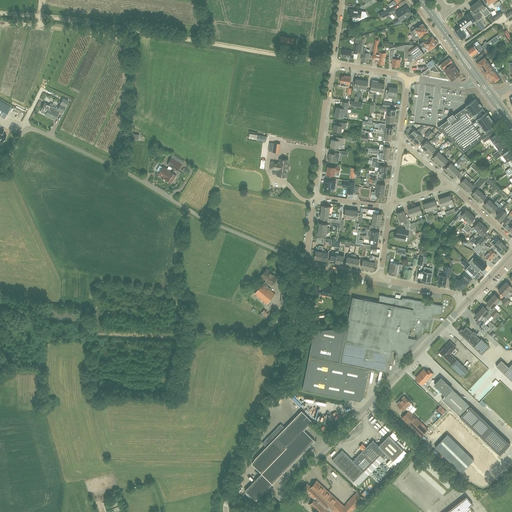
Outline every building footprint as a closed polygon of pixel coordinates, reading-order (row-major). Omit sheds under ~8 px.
[(475,4),(479,10),(482,8),(485,12),(487,10),(484,6),(480,0),(475,4)] [(498,1),(496,0),(494,0),(498,6),(498,5),(502,11),(505,9),(501,3),(501,4),(499,1),(498,1)] [(477,11),(479,10),(475,4),(470,7),(475,13),(473,15),(477,21),(482,17),(477,11)] [(394,6),(378,14),(381,19),(396,11),(394,6)] [(401,21),(412,14),(406,6),(396,12),(401,21)] [(350,10),(349,16),(353,17),(352,21),(357,22),(365,18),(365,14),(361,13),(362,11),(354,10),(350,10)] [(501,11),(493,16),(496,20),(502,16),(503,14),(501,11)] [(455,31),(457,34),(458,35),(461,39),(465,36),(469,34),(465,28),(476,20),(472,15),(470,13),(465,16),(466,19),(461,23),(460,22),(458,24),(460,27),(455,31)] [(428,31),(427,30),(428,30),(428,28),(426,27),(425,27),(423,23),(421,25),(420,23),(416,26),(417,27),(415,29),(411,33),(416,40),(428,31)] [(436,48),(434,46),(438,43),(433,36),(427,40),(426,39),(419,44),(421,47),(426,44),(429,49),(430,49),(431,51),(433,51),(436,49),(436,48)] [(473,44),(473,45),(467,50),(468,50),(467,51),(468,52),(469,52),(472,56),(478,51),(481,48),(483,51),(500,40),(497,36),(487,43),(484,45),(481,46),(477,41),(473,44)] [(365,39),(361,38),(360,45),(359,48),(358,53),(362,53),(361,56),(362,56),(362,60),(368,62),(369,53),(366,53),(367,49),(366,49),(366,48),(364,47),(364,44),(365,39)] [(378,51),(379,40),(375,39),(374,42),(375,42),(373,51),(372,59),(378,60),(377,63),(381,64),(381,65),(384,65),(385,63),(384,62),(386,52),(385,52),(385,51),(382,51),(381,52),(378,51)] [(344,49),(343,52),(342,53),(342,56),(342,57),(346,58),(346,57),(347,57),(347,58),(353,59),(354,53),(357,53),(360,40),(356,40),(354,51),(344,49)] [(413,45),(405,45),(404,59),(415,59),(415,60),(424,54),(416,44),(414,46),(413,45)] [(396,66),(399,67),(401,59),(398,59),(399,56),(394,56),(395,50),(395,47),(390,48),(390,60),(393,61),(392,66),(393,67),(394,68),(395,67),(396,66)] [(484,74),(492,69),(490,65),(491,64),(488,61),(487,61),(482,54),(478,56),(479,57),(477,58),(477,59),(476,61),(477,63),(482,70),(481,71),(484,74)] [(439,66),(442,70),(439,72),(439,77),(447,79),(448,74),(456,68),(453,63),(450,58),(439,66)] [(439,77),(439,72),(434,65),(429,69),(429,68),(423,73),(422,75),(439,77)] [(448,74),(447,79),(451,79),(452,80),(453,80),(457,77),(458,77),(460,77),(460,76),(460,75),(460,74),(456,68),(448,74)] [(492,69),(484,74),(487,78),(487,77),(490,81),(492,79),(494,80),(495,81),(500,78),(499,78),(503,75),(500,72),(497,74),(492,69)] [(350,84),(351,77),(344,75),(344,76),(342,76),(340,82),(347,83),(346,86),(349,87),(350,84)] [(363,92),(363,88),(367,89),(368,81),(362,80),(359,97),(362,97),(363,92)] [(370,89),(369,93),(374,94),(376,94),(377,91),(378,82),(372,81),(371,89),(370,89)] [(389,90),(386,90),(385,98),(388,99),(389,94),(397,95),(398,88),(389,87),(389,90)] [(55,120),(59,112),(62,114),(69,101),(63,98),(57,109),(45,103),(41,109),(42,109),(41,112),(45,114),(45,115),(55,120)] [(483,108),(476,98),(465,106),(467,108),(455,117),(453,115),(448,118),(449,119),(438,127),(464,152),(495,129),(493,126),(495,124),(486,112),(483,108)] [(11,107),(0,100),(0,116),(4,118),(11,107)] [(347,113),(348,103),(342,102),(341,105),(342,105),(342,108),(336,107),(335,116),(343,117),(344,113),(347,113)] [(389,109),(389,107),(381,106),(381,110),(387,111),(386,115),(395,116),(395,110),(389,109)] [(18,124),(22,117),(10,112),(7,119),(18,124)] [(346,129),(347,123),(339,122),(339,125),(334,124),(333,131),(341,132),(342,128),(346,129)] [(423,125),(419,129),(416,131),(414,129),(408,135),(413,139),(425,127),(423,125)] [(425,127),(413,139),(418,143),(424,137),(421,135),(423,133),(426,129),(425,127)] [(391,140),(392,135),(377,132),(376,136),(382,136),(381,139),(391,140)] [(436,136),(440,140),(444,136),(440,132),(436,136)] [(495,144),(502,138),(498,133),(491,138),(492,140),(490,142),(490,143),(492,146),(495,144)] [(437,138),(435,136),(432,140),(431,139),(429,142),(426,140),(421,146),(426,150),(437,138)] [(343,144),(344,138),(336,137),(336,140),(332,139),(331,146),(339,147),(339,144),(343,144)] [(435,143),(439,139),(437,138),(426,150),(430,155),(436,149),(434,147),(436,144),(435,143)] [(502,138),(495,144),(499,149),(507,144),(502,138)] [(273,152),(278,153),(279,144),(274,143),(274,144),(270,143),(269,151),(273,152)] [(507,161),(511,156),(511,151),(511,149),(503,155),(507,161)] [(389,159),(389,154),(369,150),(368,153),(380,155),(379,158),(389,159)] [(438,162),(443,156),(439,151),(433,157),(438,162)] [(334,161),(335,157),(339,158),(339,153),(335,153),(335,154),(330,153),(329,156),(328,155),(327,160),(334,161)] [(461,160),(463,158),(466,156),(464,154),(460,159),(456,162),(458,164),(461,160)] [(443,156),(438,162),(442,166),(448,160),(443,156)] [(470,160),(466,156),(463,158),(461,160),(458,164),(460,166),(465,160),(467,163),(470,160)] [(173,173),(168,180),(172,183),(174,178),(175,179),(176,177),(176,176),(176,175),(175,174),(182,164),(172,157),(167,165),(173,168),(171,171),(173,173)] [(278,170),(278,176),(286,177),(288,160),(280,159),(279,163),(272,162),(271,169),(278,170)] [(378,168),(378,171),(387,172),(388,166),(384,166),(380,165),(378,165),(378,162),(372,161),(371,164),(371,166),(375,167),(378,168)] [(456,167),(454,165),(451,163),(445,169),(450,173),(456,167)] [(470,166),(478,173),(480,170),(473,163),(470,166)] [(162,177),(168,180),(173,173),(171,171),(167,169),(166,168),(163,167),(160,165),(157,170),(160,172),(159,174),(162,176),(162,177)] [(339,172),(340,167),(333,166),(333,167),(328,166),(326,174),(335,175),(335,172),(339,172)] [(456,176),(459,172),(460,171),(458,169),(456,167),(450,173),(455,177),(456,176)] [(386,178),(387,172),(378,171),(375,170),(374,174),(370,173),(370,174),(367,173),(366,179),(369,179),(375,180),(376,177),(378,178),(378,177),(386,178)] [(480,170),(478,173),(481,176),(479,178),(482,180),(484,178),(486,176),(480,170)] [(465,187),(470,181),(472,179),(469,176),(467,176),(466,177),(461,183),(465,187)] [(486,181),(489,184),(492,181),(486,176),(484,178),(482,180),(484,182),(486,181)] [(376,185),(375,189),(384,190),(385,184),(381,184),(377,183),(375,183),(375,180),(369,179),(369,182),(373,183),(372,185),(376,185)] [(334,192),(336,181),(332,181),(332,182),(325,181),(324,190),(330,192),(330,191),(334,192)] [(474,185),(473,184),(470,181),(465,187),(470,191),(474,185)] [(348,182),(347,188),(347,193),(353,194),(355,183),(348,182)] [(477,197),(482,192),(478,189),(477,188),(472,193),(477,197)] [(482,192),(477,197),(481,202),(486,196),(482,192)] [(445,197),(447,204),(453,202),(451,195),(445,197)] [(442,206),(447,204),(445,197),(439,199),(442,206)] [(489,208),(494,203),(489,199),(484,204),(489,208)] [(429,202),(432,210),(438,208),(435,200),(429,202)] [(501,220),(507,213),(505,212),(507,210),(505,209),(510,204),(507,201),(502,206),(500,208),(498,210),(500,212),(497,216),(498,217),(498,218),(500,220),(501,220)] [(426,211),(432,210),(429,202),(423,204),(426,211)] [(494,203),(489,208),(493,213),(498,207),(494,203)] [(414,207),(416,215),(422,213),(420,205),(414,207)] [(411,217),(416,215),(414,207),(408,209),(411,217)] [(373,217),(373,219),(381,220),(382,214),(379,213),(379,211),(368,209),(367,212),(371,214),(373,214),(373,217)] [(456,222),(458,219),(460,221),(462,218),(465,220),(471,213),(466,209),(463,213),(461,215),(460,216),(459,217),(458,215),(453,220),(456,222)] [(404,223),(407,222),(406,219),(407,219),(404,210),(397,213),(400,221),(403,220),(404,223)] [(435,220),(443,217),(441,211),(438,213),(438,214),(434,216),(435,220)] [(465,220),(467,222),(464,225),(465,226),(462,229),(463,230),(462,231),(464,233),(465,232),(470,227),(468,225),(470,223),(475,217),(471,213),(465,220)] [(342,219),(342,214),(339,214),(339,220),(331,219),(330,222),(341,224),(342,219)] [(511,221),(510,220),(511,218),(511,217),(509,215),(507,218),(506,217),(503,221),(507,225),(511,221)] [(472,232),(475,229),(477,232),(483,225),(479,221),(474,226),(474,227),(472,228),(470,227),(465,232),(467,234),(468,233),(471,230),(472,232)] [(337,227),(338,227),(337,232),(340,232),(340,230),(341,224),(330,222),(330,225),(337,226),(337,227)] [(483,225),(477,232),(480,234),(481,233),(482,235),(488,229),(483,225)] [(397,232),(396,232),(395,239),(405,241),(405,237),(407,237),(409,231),(398,228),(397,232)] [(378,238),(370,237),(364,236),(364,239),(369,240),(369,243),(377,244),(378,238)] [(478,243),(483,238),(480,236),(474,243),(476,245),(478,243)] [(483,238),(478,243),(482,247),(485,245),(483,244),(487,240),(484,237),(483,238)] [(493,240),(491,243),(493,245),(493,246),(496,249),(497,247),(501,250),(503,248),(503,249),(507,245),(504,243),(499,239),(496,242),(493,240)] [(476,245),(472,249),(475,251),(478,254),(477,255),(478,256),(484,261),(487,258),(490,261),(497,254),(488,246),(487,247),(486,245),(483,248),(482,247),(478,243),(476,245)] [(368,248),(371,248),(371,245),(364,244),(363,247),(362,252),(366,252),(367,248),(368,248)] [(320,260),(322,251),(323,249),(323,246),(320,246),(319,251),(316,250),(314,258),(320,260)] [(336,263),(338,254),(331,253),(330,261),(336,263)] [(352,266),(354,254),(353,254),(352,254),(351,257),(347,256),(345,264),(352,266)] [(374,259),(372,258),(373,255),(370,255),(369,260),(367,269),(373,270),(374,266),(377,267),(379,257),(374,256),(374,259)] [(473,257),(469,262),(471,264),(474,267),(477,265),(482,270),(483,269),(484,269),(487,266),(486,266),(487,265),(484,261),(478,256),(475,259),(473,257)] [(390,263),(388,273),(398,275),(398,270),(401,271),(402,265),(400,264),(390,263)] [(410,277),(413,266),(410,265),(405,264),(404,273),(405,273),(404,276),(410,277)] [(479,272),(474,267),(471,264),(465,270),(473,277),(479,272)] [(446,284),(447,277),(450,278),(453,267),(446,265),(444,275),(440,274),(438,283),(446,284)] [(419,273),(418,277),(422,278),(421,280),(430,281),(432,272),(433,268),(424,266),(423,270),(423,271),(420,271),(419,271),(419,273)] [(271,285),(277,278),(267,269),(261,276),(266,280),(263,284),(254,294),(267,304),(275,294),(270,290),(271,289),(267,286),(266,287),(269,283),(271,285)] [(460,279),(457,279),(455,286),(456,286),(456,287),(459,288),(460,287),(463,288),(472,278),(466,272),(462,276),(463,277),(460,279)] [(511,287),(511,286),(507,281),(502,286),(511,294),(511,292),(511,287)] [(240,285),(238,287),(244,294),(246,291),(240,285)] [(334,298),(336,292),(332,292),(332,288),(323,286),(323,287),(314,286),(313,293),(318,294),(318,293),(322,293),(331,295),(330,298),(334,298)] [(504,296),(504,295),(506,297),(504,299),(509,304),(510,305),(511,303),(511,302),(511,301),(508,298),(511,295),(510,294),(511,294),(502,286),(498,290),(504,296)] [(491,298),(496,304),(500,299),(495,294),(491,298)] [(402,298),(402,300),(380,296),(379,302),(353,297),(347,327),(314,331),(302,389),(360,401),(364,397),(369,368),(388,372),(392,350),(397,351),(395,360),(398,360),(417,341),(417,339),(408,337),(408,335),(415,336),(416,332),(422,334),(424,327),(428,328),(430,317),(432,317),(433,313),(441,315),(443,306),(402,298)] [(492,312),(499,318),(501,315),(496,311),(498,309),(497,309),(499,306),(496,304),(491,298),(487,303),(494,310),(492,312)] [(249,309),(252,304),(246,301),(243,306),(249,309)] [(483,306),(481,308),(480,307),(478,310),(485,316),(489,319),(492,315),(492,316),(491,317),(493,319),(495,318),(497,320),(499,318),(492,312),(491,314),(483,306)] [(264,309),(261,313),(259,315),(261,317),(263,315),(266,317),(269,313),(264,309)] [(485,316),(478,310),(476,312),(477,313),(475,315),(477,317),(474,320),(479,324),(483,328),(485,330),(486,331),(489,328),(485,324),(488,320),(485,316)] [(462,329),(459,332),(482,354),(489,346),(482,339),(481,340),(475,334),(476,333),(474,331),(473,332),(467,327),(463,330),(462,329)] [(456,347),(450,341),(440,353),(452,364),(451,366),(463,377),(469,371),(457,359),(456,360),(450,354),(456,347)] [(478,357),(476,360),(478,362),(476,365),(486,373),(491,367),(478,357)] [(501,360),(496,366),(511,381),(511,363),(509,367),(501,360)] [(423,385),(433,374),(429,370),(427,372),(424,369),(416,378),(423,385)] [(510,442),(441,377),(434,384),(446,395),(442,399),(500,453),(510,442)] [(420,436),(427,429),(409,411),(414,406),(413,405),(404,396),(397,404),(403,410),(406,413),(402,417),(420,436)] [(288,447),(304,430),(313,421),(302,411),(285,428),(281,424),(273,433),(288,447)] [(444,437),(435,447),(447,459),(451,463),(461,473),(471,463),(471,462),(486,477),(500,463),(450,414),(437,428),(436,428),(445,437),(444,437)] [(262,473),(273,484),(273,483),(315,440),(304,430),(288,447),(262,473)] [(262,473),(288,447),(273,433),(263,443),(267,447),(256,458),(252,463),(262,473)] [(342,451),(332,461),(354,482),(355,481),(359,485),(384,459),(383,458),(387,454),(393,460),(404,450),(389,435),(379,446),(373,440),(353,461),(342,450),(342,451)] [(260,476),(255,480),(245,490),(256,501),(272,484),(273,484),(262,473),(260,476)] [(307,484),(304,488),(304,489),(304,490),(314,500),(309,505),(316,511),(351,511),(364,498),(357,492),(347,503),(344,507),(319,483),(317,481),(312,486),(311,488),(307,484)] [(448,511),(446,511),(469,511),(466,508),(472,504),(467,496),(449,510),(448,511)]
